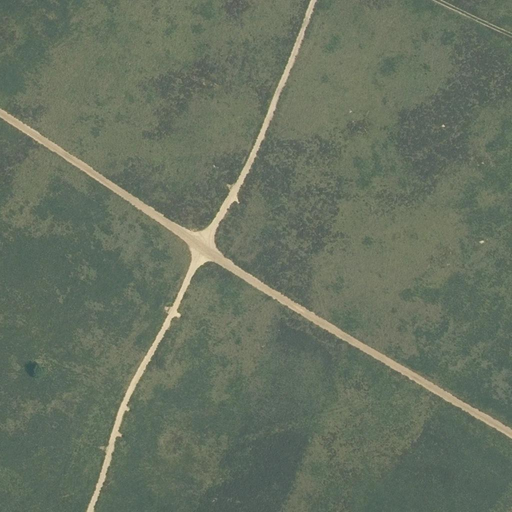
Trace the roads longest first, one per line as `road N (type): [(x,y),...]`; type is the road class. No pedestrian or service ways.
road 1 (track): [(0,114),(257,284),(511,435)]
road 2 (track): [(89,511),(125,401),(253,156),(313,0)]
